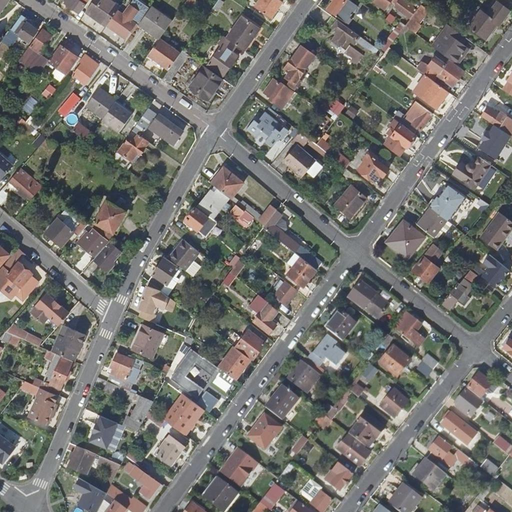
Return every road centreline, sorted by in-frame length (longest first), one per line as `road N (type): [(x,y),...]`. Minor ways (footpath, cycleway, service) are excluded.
road 1 (residential): [(161,511),(354,252)]
road 2 (residential): [(354,252),(511,41)]
road 3 (residential): [(31,0),(214,129)]
road 4 (unclassified): [(31,507),(115,313)]
road 5 (unclassified): [(115,313),(214,129)]
road 6 (residential): [(345,511),(475,349)]
road 7 (unclassified): [(214,129),(354,252)]
road 8 (unclassified): [(214,129),(308,0)]
road 9 (unclassified): [(354,252),(475,349)]
road 10 (residential): [(0,217),(115,313)]
